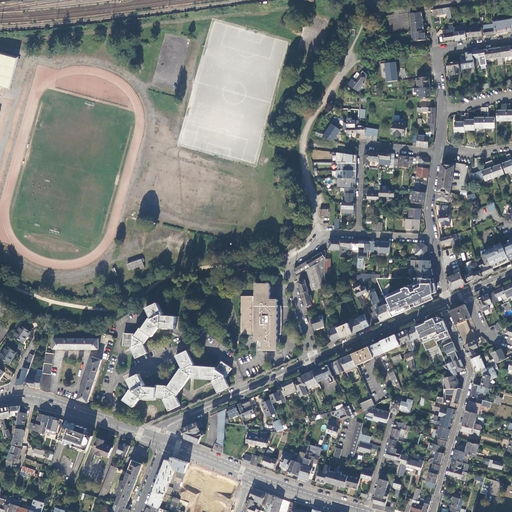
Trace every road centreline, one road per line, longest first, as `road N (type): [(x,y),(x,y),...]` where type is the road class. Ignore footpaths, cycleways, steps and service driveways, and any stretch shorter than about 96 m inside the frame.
road 1 (residential): [(441,303),(469,372),(433,511)]
road 2 (residential): [(358,235),(322,234),(286,266),(315,359)]
road 3 (tertiary): [(315,359),(175,420),(164,440)]
road 4 (residential): [(437,153),(361,144),(358,235)]
road 5 (secondary): [(5,399),(42,401),(164,440)]
road 6 (tertiary): [(441,303),(315,359)]
road 7 (residential): [(443,109),(434,51),(511,39)]
